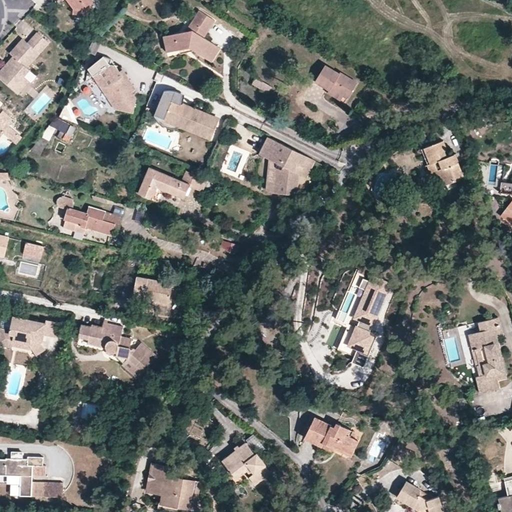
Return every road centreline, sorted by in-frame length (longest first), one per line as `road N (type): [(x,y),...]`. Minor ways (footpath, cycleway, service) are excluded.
road 1 (residential): [(511,101),(449,111),(361,155),(209,336),(202,360),(209,384),(292,453),(323,498),(323,511)]
road 2 (unknown): [(348,170),(156,76)]
road 3 (unknown): [(316,209),(320,337),(337,356),(372,363)]
road 4 (unknown): [(0,293),(118,320)]
